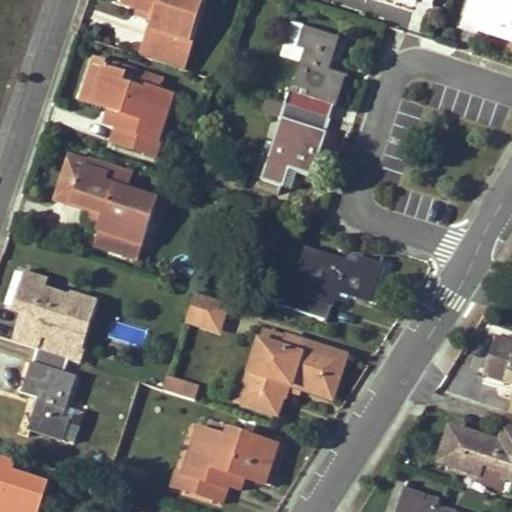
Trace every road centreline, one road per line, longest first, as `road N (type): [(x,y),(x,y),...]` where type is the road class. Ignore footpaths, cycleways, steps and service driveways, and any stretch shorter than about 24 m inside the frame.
road 1 (residential): [(471,246),(347,203),(400,47),(511,83)]
road 2 (residential): [(302,511),(471,246)]
road 3 (residential): [(57,0),(0,168)]
